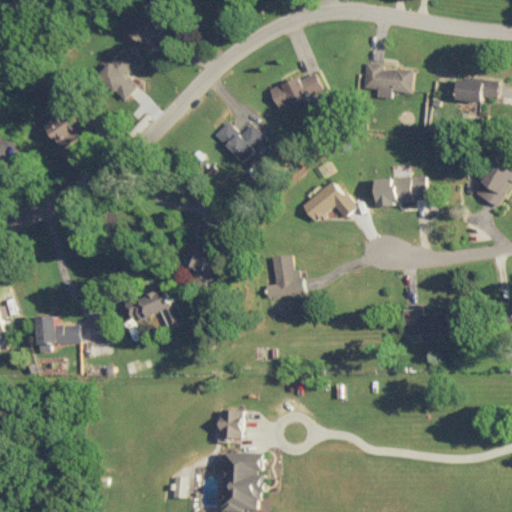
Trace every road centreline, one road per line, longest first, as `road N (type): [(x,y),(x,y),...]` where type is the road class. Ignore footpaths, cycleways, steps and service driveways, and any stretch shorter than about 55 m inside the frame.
road 1 (residential): [(0,221),(66,197),(231,43),(276,14),(324,0),(511,17)]
road 2 (residential): [(511,236),(430,247),(377,235)]
